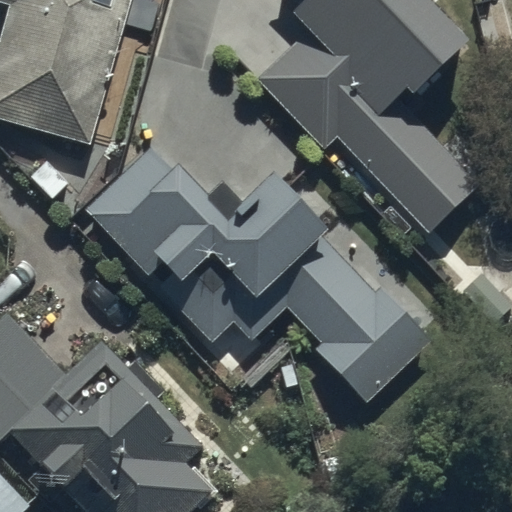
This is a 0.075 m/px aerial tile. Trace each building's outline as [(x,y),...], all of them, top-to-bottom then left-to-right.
[(0,135),(94,161),(137,0),(0,0),(0,16),(12,20),(0,63),(0,135)] [(473,53),(420,0),(310,0),(293,17),(304,28),(254,77),(323,146),(334,135),(428,229),(479,178),(413,112),(473,53)] [(151,161),(88,221),(213,359),(236,336),(255,356),(290,322),(326,358),(319,365),(371,419),(439,353),(386,299),(380,305),(335,259),(337,258),(280,199),(249,229),(230,210),(216,223),(187,192),(184,195),(151,161)] [(69,387),(10,328),(0,337),(0,459),(2,462),(15,449),(53,487),(46,494),(63,511),(70,511),(93,489),(115,511),(205,511),(214,504),(189,478),(207,460),(161,413),(169,405),(137,373),(129,381),(103,354),(69,387)] [(0,476),(0,511),(22,511),(28,506),(0,476)]
